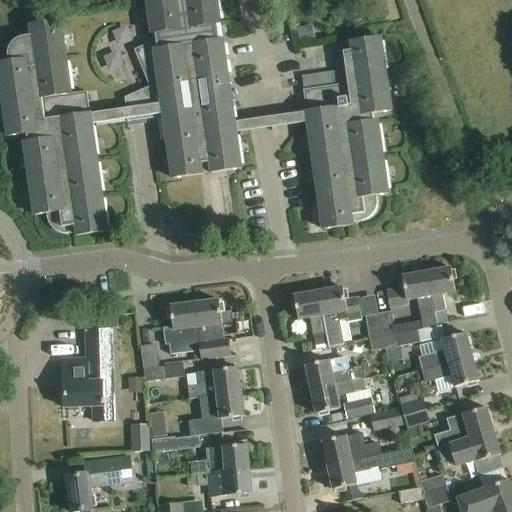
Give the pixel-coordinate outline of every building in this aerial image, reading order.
[(241,171),(235,126),(216,0),(147,0),(154,44),(135,52),(150,89),(125,100),(126,108),(125,108),(126,111),(90,116),(87,94),(71,96),(61,23),(31,28),(32,38),(24,39),(20,40),(15,43),(12,46),(10,51),(8,55),(8,60),(9,64),(0,65),(0,77),(9,139),(24,137),(35,217),(48,216),(49,224),(54,231),(58,234),(63,236),(69,237),(77,235),(77,238),(107,234),(92,126),(127,121),(128,125),(160,120),(160,116),(164,116),(173,181),(241,171)] [(304,92),(308,124),(324,232),(354,228),(354,226),(370,221),(373,218),(378,207),(378,197),(388,196),(377,115),(392,113),(381,40),(351,45),(352,53),(344,54),(348,86),(304,92)] [(342,73),(302,79),(304,91),(344,85),(342,73)] [(452,270),(427,275),(437,330),(439,329),(438,327),(442,326),(449,325),(444,297),(456,294),(452,270)] [(424,332),(437,330),(427,275),(403,279),(405,291),(387,294),(390,311),(409,307),(409,303),(419,301),(424,332)] [(319,294),(328,346),(329,346),(330,349),(342,347),(337,316),(347,314),(348,319),(362,316),(360,300),(346,303),(343,290),(319,294)] [(317,348),(328,346),(319,294),(295,299),(299,323),(312,320),(314,336),(315,336),(317,348)] [(220,303),(195,306),(198,331),(200,354),(201,363),(232,360),(230,342),(224,343),(223,327),(224,327),(221,303),(220,303)] [(174,330),(165,331),(166,348),(170,347),(171,357),(193,354),(200,354),(198,331),(195,306),(171,308),(174,330)] [(383,339),(395,337),(390,314),(379,316),(383,339)] [(370,342),(383,339),(379,316),(365,318),(370,342)] [(424,332),(395,337),(397,350),(420,345),(444,340),(442,326),(438,327),(439,329),(437,330),(424,332)] [(115,423),(112,333),(86,334),(87,364),(63,364),(65,410),(93,409),(93,424),(115,423)] [(421,360),(424,373),(473,360),(466,336),(443,342),(446,354),(421,360)] [(383,339),(370,342),(372,355),(397,350),(395,337),(383,339)] [(311,345),(303,346),(305,353),(313,352),(311,345)] [(140,349),(144,371),(159,369),(156,347),(140,349)] [(200,354),(193,354),(194,364),(201,363),(200,354)] [(473,360),(424,373),(427,385),(437,382),(437,383),(453,378),(456,390),(479,384),(473,360)] [(306,368),(312,392),(364,381),(361,370),(333,376),(330,363),(306,368)] [(159,369),(144,371),(145,384),(185,379),(183,367),(159,370),(159,369)] [(188,389),(190,401),(242,394),(238,370),(214,373),(197,376),(199,388),(188,389)] [(129,381),(129,397),(145,396),(144,381),(129,381)] [(364,381),(312,392),(317,416),(341,411),(338,398),(355,394),(366,392),(364,381)] [(242,394),(190,401),(190,402),(200,400),(203,422),(189,424),(191,439),(223,435),(222,422),(245,419),(242,394)] [(404,420),(426,413),(423,401),(401,408),(404,420)] [(373,402),(348,407),(351,420),(376,415),(373,402)] [(439,451),(494,434),(487,410),(463,417),(464,418),(448,422),(452,435),(441,438),(436,439),(439,451)] [(376,436),(404,430),(400,411),(371,417),(376,436)] [(426,413),(404,420),(407,432),(429,426),(426,413)] [(442,462),(455,458),(458,468),(477,462),(478,465),(501,458),(494,434),(439,451),(442,462)] [(154,454),(154,455),(177,452),(176,442),(175,439),(153,441),(154,454)] [(366,448),(349,451),(347,439),(323,444),(328,468),(381,457),(380,456),(378,444),(365,447),(366,448)] [(150,454),(150,441),(132,442),(132,454),(150,454)] [(250,472),(248,447),(206,451),(207,463),(191,465),(192,477),(197,477),(250,472)] [(354,473),(381,467),(382,472),(415,466),(411,449),(380,456),(381,457),(328,468),(333,492),(357,487),(354,473)] [(154,455),(154,454),(150,454),(147,454),(150,482),(157,482),(154,455)] [(130,459),(120,461),(84,465),(86,476),(66,479),(70,511),(93,511),(94,511),(91,491),(134,485),(130,459)] [(252,496),(250,472),(197,477),(199,491),(206,490),(207,499),(228,497),(228,499),(252,496)] [(423,497),(447,489),(443,477),(420,485),(424,496),(423,497)] [(500,511),(511,508),(511,489),(509,483),(473,496),(478,508),(476,509),(476,508),(464,511),(500,511)] [(447,489),(423,497),(428,511),(452,504),(447,489)] [(421,491),(399,495),(401,507),(423,502),(421,491)]
